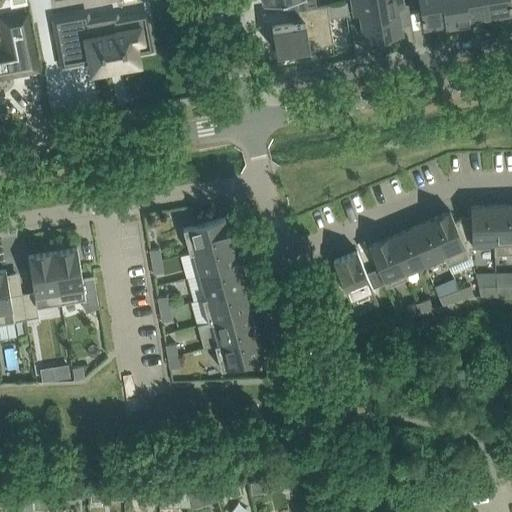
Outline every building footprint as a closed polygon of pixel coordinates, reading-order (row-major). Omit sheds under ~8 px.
[(287,0),(289,12),(298,10),(317,6),(315,0),(262,0),(263,3),(283,0),(287,0)] [(365,38),(383,35),(377,0),(352,0),(355,13),(361,12),(365,38)] [(377,0),(383,35),(401,32),(397,6),(402,5),(401,0),(377,0)] [(434,24),(446,22),(442,0),(419,0),(422,15),(421,15),(422,20),(423,20),(425,28),(435,27),(434,24)] [(442,0),(446,22),(446,25),(469,21),(468,18),(468,19),(464,0),(442,0)] [(464,0),(468,19),(468,18),(489,15),(486,0),(464,0)] [(509,0),(486,0),(489,15),(501,13),(501,15),(511,14),(510,5),(511,5),(511,0),(509,1),(509,0)] [(317,6),(298,10),(300,22),(272,26),(277,53),(309,47),(309,51),(325,49),(324,45),(333,43),(327,5),(317,6)] [(87,14),(54,20),(61,56),(63,66),(90,60),(91,66),(92,66),(93,72),(105,70),(109,69),(123,66),(123,67),(127,66),(139,63),(138,58),(137,52),(153,50),(151,40),(149,30),(146,13),(117,19),(116,14),(88,20),(87,14)] [(33,48),(27,14),(2,19),(8,48),(9,53),(33,48)] [(0,77),(14,74),(11,60),(0,61),(0,77)] [(495,252),(511,251),(511,203),(494,204),(493,204),(495,252)] [(494,252),(495,252),(493,204),(492,205),(492,204),(472,205),(471,205),(471,217),(463,217),(470,248),(494,247),(494,252)] [(430,219),(430,220),(444,254),(444,255),(447,264),(448,263),(471,253),(470,248),(463,217),(455,221),(451,211),(449,212),(449,211),(430,219)] [(225,217),(183,228),(190,252),(190,253),(195,252),(194,251),(231,241),(231,240),(225,217)] [(410,228),(424,263),(444,255),(444,254),(430,220),(429,220),(410,228)] [(391,236),(390,237),(405,271),(424,263),(410,228),(409,228),(390,236),(391,236)] [(371,245),(369,246),(378,267),(385,283),(386,285),(407,276),(407,275),(405,271),(390,237),(389,237),(371,245)] [(231,241),(194,251),(195,252),(201,274),(237,264),(237,263),(231,241)] [(77,247),(53,251),(61,301),(81,297),(86,311),(99,306),(94,277),(83,279),(77,247)] [(150,249),(152,261),(162,259),(160,248),(150,249)] [(357,250),(333,260),(350,298),(372,288),(385,283),(378,267),(367,272),(357,250)] [(34,291),(22,293),(26,318),(39,316),(37,305),(61,301),(53,251),(28,255),(34,291)] [(164,271),(162,259),(152,261),(154,273),(164,271)] [(237,264),(201,274),(207,296),(207,297),(243,287),(243,286),(238,265),(237,265),(237,264)] [(6,269),(0,269),(0,321),(14,319),(14,320),(22,319),(26,318),(22,293),(11,295),(7,274),(6,269)] [(502,295),(511,294),(511,284),(501,285),(502,295)] [(468,296),(474,294),(471,285),(459,288),(463,298),(468,296)] [(485,295),(502,295),(501,285),(484,285),(485,295)] [(207,296),(202,297),(202,298),(208,322),(250,310),(249,310),(250,310),(244,288),(243,288),(243,287),(207,297),(207,296)] [(379,304),(372,288),(350,298),(356,314),(379,304)] [(451,302),(463,298),(459,288),(448,292),(451,302)] [(158,297),(160,309),(170,307),(168,295),(158,297)] [(422,312),(433,308),(430,298),(418,302),(422,312)] [(410,315),(422,312),(418,302),(407,306),(410,315)] [(170,307),(160,309),(162,320),(172,319),(170,307)] [(198,324),(204,347),(215,344),(256,333),(250,311),(250,310),(208,322),(198,324)] [(345,322),(333,325),(338,339),(350,335),(345,322)] [(256,333),(215,344),(221,369),(262,358),(262,356),(256,334),(256,333)] [(166,344),(168,356),(178,354),(176,343),(166,344)] [(180,366),(178,354),(168,356),(170,368),(180,366)] [(83,365),(73,367),(75,379),(85,377),(83,365)] [(54,366),(41,368),(43,381),(56,379),(54,366)] [(261,481),(251,481),(251,484),(252,493),(262,492),(261,481)] [(212,482),(195,487),(200,505),(217,500),(212,482)] [(240,483),(228,486),(230,497),(242,494),(240,483)] [(122,484),(112,485),(113,500),(123,500),(122,487),(122,484)] [(141,484),(125,485),(126,499),(142,498),(141,484)] [(32,491),(22,491),(23,503),(33,503),(32,491)] [(20,492),(0,492),(0,505),(21,505),(20,492)]
